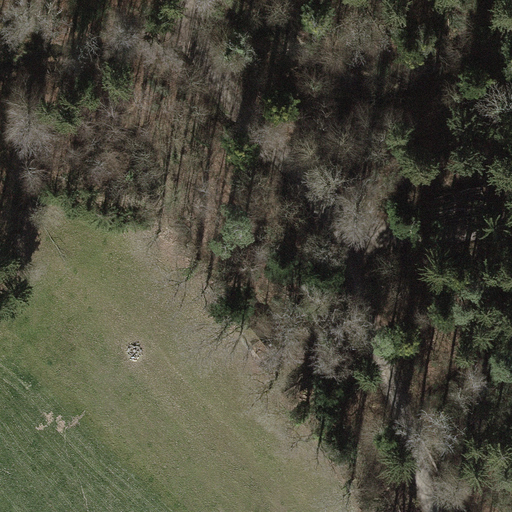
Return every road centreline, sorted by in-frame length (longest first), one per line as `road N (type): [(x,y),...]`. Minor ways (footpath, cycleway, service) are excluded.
road 1 (track): [(284,190),(395,511)]
road 2 (track): [(284,190),(389,247),(511,221)]
road 3 (track): [(185,0),(284,190)]
